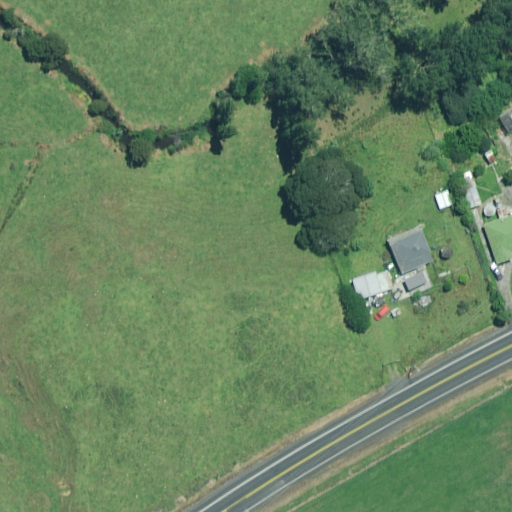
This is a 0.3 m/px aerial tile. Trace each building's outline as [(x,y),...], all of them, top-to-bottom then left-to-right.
[(511,105),(497,114),(508,134),(511,132),(511,105)] [(491,149),(482,153),(487,164),(496,161),(491,149)] [(479,205),(468,173),(456,177),(467,209),(479,205)] [(451,205),(445,191),(432,195),(438,210),(451,205)] [(480,210),(480,211),(480,212),(480,214),(480,215),(481,216),(482,217),(483,218),(484,218),(486,219),(487,219),(488,219),(489,219),(491,218),(492,217),(493,216),(494,215),(494,214),(494,213),(495,212),(495,210),(494,209),(494,208),(493,207),(492,206),(491,205),(490,204),(489,204),(487,204),(486,204),(485,204),(484,205),(482,205),(481,206),(481,207),(480,209),(480,210)] [(511,216),(482,226),(496,264),(511,259),(509,251),(511,249),(511,216)] [(388,244),(400,274),(414,268),(416,272),(425,269),(423,265),(431,262),(418,231),(388,244)] [(392,289),(385,268),(351,280),(358,300),(392,289)]
